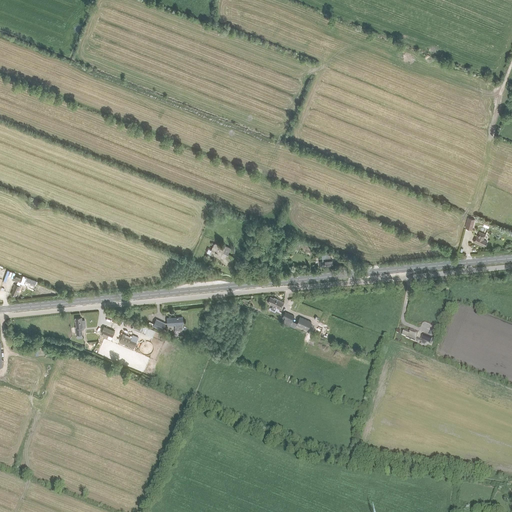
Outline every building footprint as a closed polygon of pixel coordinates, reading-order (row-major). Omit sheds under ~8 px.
[(472,230),(475,220),(468,218),(465,228),(472,230)] [(477,236),(476,235),(473,241),(483,246),(483,245),(485,246),(487,242),(483,240),(485,235),(479,232),(477,236)] [(230,248),(225,246),(224,248),(214,244),(211,250),(208,249),(206,253),(220,259),(222,253),(227,255),(230,248)] [(302,244),(300,249),(311,254),(311,253),(313,248),(302,244)] [(329,254),(321,255),(322,262),(319,262),(320,267),(324,266),(332,266),(332,260),(330,260),(329,254)] [(15,274),(14,275),(12,281),(20,283),(22,277),(15,274)] [(20,284),(24,286),(26,282),(35,285),(37,281),(23,276),(20,284)] [(20,287),(20,285),(17,284),(16,285),(14,284),(12,289),(13,289),(11,294),(15,296),(16,294),(17,295),(20,287)] [(273,299),(270,297),(268,303),(271,304),(271,305),(280,310),(284,302),(274,297),(273,299)] [(291,321),(294,316),(285,312),(282,317),(291,321)] [(167,326),(177,325),(177,330),(182,330),(183,328),(182,325),(183,325),(182,317),(178,318),(178,317),(177,317),(177,318),(171,318),(167,318),(167,326)] [(308,330),(311,322),(300,317),(296,325),(308,330)] [(75,322),(76,321),(76,327),(77,334),(82,334),(82,329),(81,329),(81,327),(85,327),(85,320),(81,321),(81,318),(75,318),(75,319),(75,322)] [(161,330),(164,323),(156,320),(153,326),(161,330)] [(144,327),(134,323),(132,329),(141,333),(144,327)] [(101,333),(111,337),(112,337),(115,331),(104,326),(101,333)] [(415,341),(415,340),(416,338),(418,332),(410,328),(408,332),(404,330),(402,335),(406,336),(406,337),(415,341)] [(134,348),(138,340),(123,333),(119,342),(134,348)] [(425,344),(426,343),(427,342),(430,344),(432,338),(423,334),(421,340),(416,338),(415,340),(422,342),(422,344),(425,344)]
